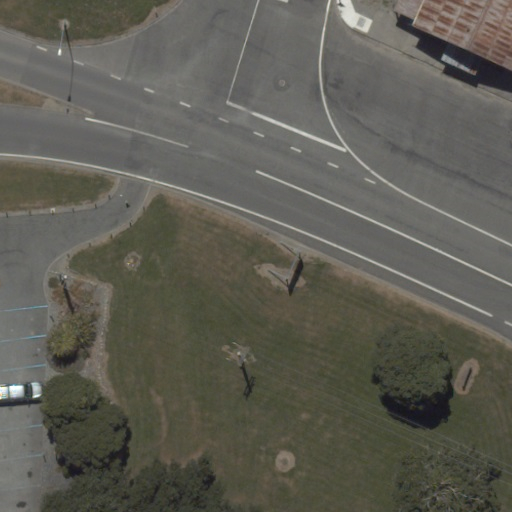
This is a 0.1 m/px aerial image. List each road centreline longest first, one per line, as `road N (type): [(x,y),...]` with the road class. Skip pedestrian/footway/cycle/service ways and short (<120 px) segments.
road 1 (primary): [(208,155),(511,286)]
road 2 (primary): [(0,52),(53,71),(156,135)]
road 3 (residential): [(208,155),(258,0)]
road 4 (primary): [(156,135),(0,123)]
